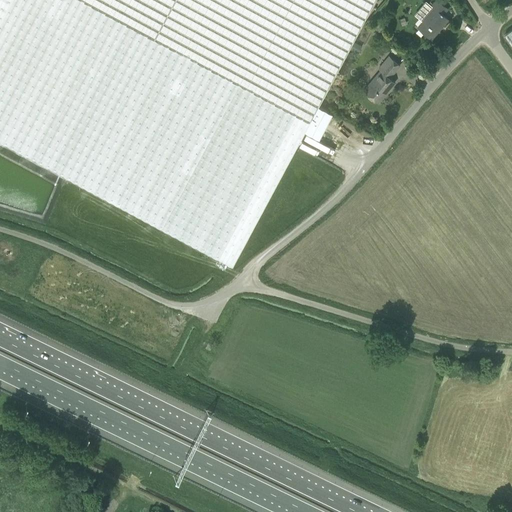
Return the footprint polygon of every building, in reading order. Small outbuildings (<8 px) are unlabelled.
[(0,0),(0,140),(233,265),(305,130),(319,138),(332,113),(318,106),(375,0),(0,0)] [(437,0),(436,0),(433,4),(434,6),(429,12),(427,11),(415,25),(431,38),(448,18),(443,14),(447,8),(437,0)] [(384,26),(379,23),(375,29),(381,33),(384,26)] [(358,54),(362,46),(354,42),(350,49),(358,54)] [(364,90),(378,102),(395,82),(390,77),(400,65),(389,56),(379,69),(381,70),(364,90)]
